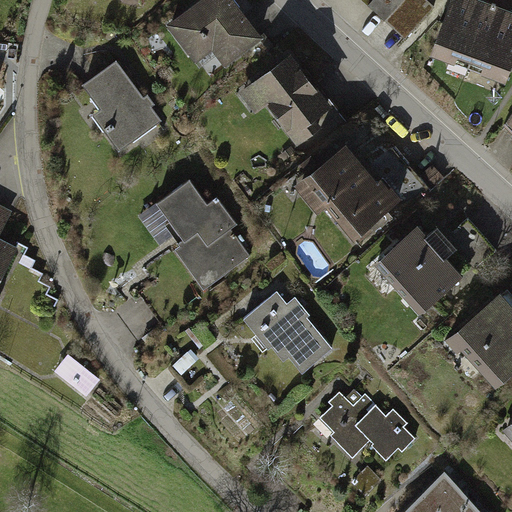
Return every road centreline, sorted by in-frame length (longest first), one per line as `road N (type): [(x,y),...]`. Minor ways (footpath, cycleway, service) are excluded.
road 1 (residential): [(253,511),(161,421),(84,310),(48,241),(27,109),(45,0)]
road 2 (residential): [(289,0),(511,203)]
